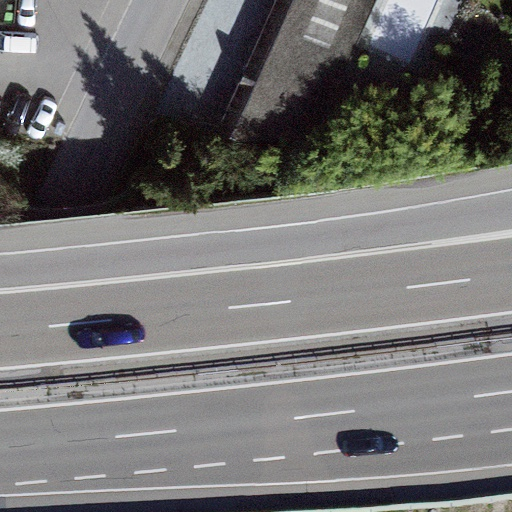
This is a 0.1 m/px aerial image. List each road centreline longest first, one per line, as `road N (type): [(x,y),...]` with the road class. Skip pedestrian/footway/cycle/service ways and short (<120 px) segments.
road 1 (motorway): [(0,449),(511,395)]
road 2 (motorway): [(511,217),(69,322)]
road 3 (motorway): [(511,273),(69,322)]
road 4 (residential): [(0,353),(164,0)]
